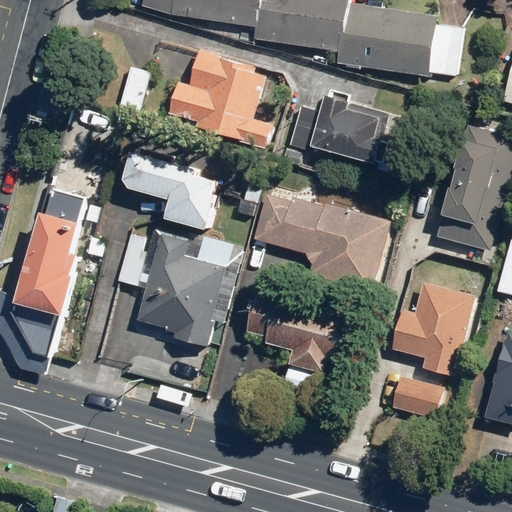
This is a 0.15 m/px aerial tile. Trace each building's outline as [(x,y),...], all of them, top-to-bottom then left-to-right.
[(338,64),(431,76),(432,72),(456,75),(462,28),(440,25),(441,15),(350,3),(350,0),(145,0),(144,5),(175,14),(256,25),(254,39),(339,50),(338,64)] [(199,126),(271,146),(277,124),(257,119),(269,75),(257,72),(259,66),(201,50),(192,85),(180,81),(171,113),(201,121),(199,126)] [(122,101),(143,106),(152,71),(131,66),(122,101)] [(511,66),(503,100),(511,102),(511,66)] [(317,146),(381,164),(388,139),(380,136),(385,117),(352,108),(355,100),(332,93),(317,146)] [(290,144),(312,150),(323,112),(300,105),(290,144)] [(438,235),(491,250),(511,173),(511,135),(466,124),(457,159),(462,160),(455,186),(448,184),(440,212),(444,213),(438,235)] [(172,218),(214,229),(224,195),(219,194),(223,180),(202,175),(205,163),(147,147),(138,151),(131,179),(136,187),(177,199),(172,218)] [(65,313),(72,315),(83,276),(73,273),(87,221),(82,220),(87,199),(56,190),(50,212),(47,211),(24,295),(17,293),(13,310),(39,360),(53,365),(65,313)] [(254,238),(315,255),(310,274),(373,290),(392,220),(326,202),(325,205),(293,197),(292,200),(266,193),(254,238)] [(117,280),(139,286),(151,238),(128,233),(117,280)] [(175,337),(210,346),(217,320),(214,319),(228,266),(185,255),(189,240),(161,233),(138,318),(167,326),(166,329),(177,332),(175,337)] [(511,233),(497,290),(511,293),(511,233)] [(423,367),(457,375),(478,295),(424,281),(416,311),(404,308),(394,348),(426,357),(423,367)] [(267,342),(294,349),(291,362),(327,372),(331,359),(352,364),(365,318),(344,312),(349,291),(321,283),(316,304),(261,290),(250,330),(269,335),(267,342)] [(487,416),(511,422),(511,331),(510,331),(487,416)] [(282,390),(315,398),(322,374),(288,365),(282,390)] [(393,407),(437,418),(445,386),(401,375),(393,407)] [(165,384),(160,397),(192,407),(196,393),(165,384)] [(72,511),(75,501),(55,497),(51,511),(72,511)]
